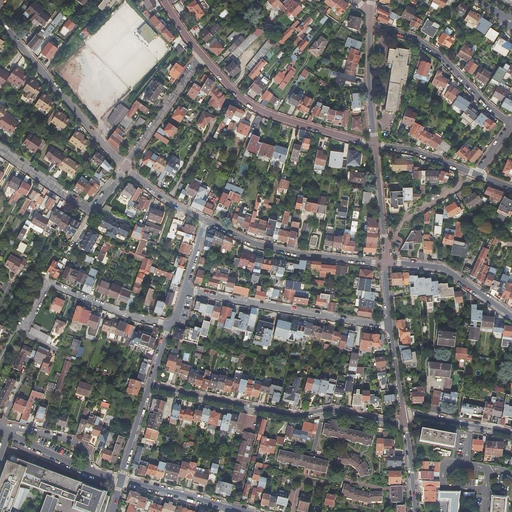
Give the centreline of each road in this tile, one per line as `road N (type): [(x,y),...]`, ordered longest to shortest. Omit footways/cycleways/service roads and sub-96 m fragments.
road 1 (residential): [(404,426),(333,410),(294,417),(149,386)]
road 2 (residential): [(167,324),(48,285),(0,359)]
road 3 (residential): [(185,289),(389,327)]
road 4 (residential): [(200,53),(249,104),(374,145)]
road 5 (residential): [(0,20),(126,166)]
road 6 (residential): [(384,263),(250,244),(205,221)]
road 7 (residential): [(511,122),(441,56),(412,36),(369,23)]
road 8 (residential): [(0,148),(93,211),(126,166)]
road 9 (residential): [(384,263),(441,267),(511,316)]
road 10 (residential): [(126,166),(200,53)]
road 11 (residential): [(369,23),(374,145)]
